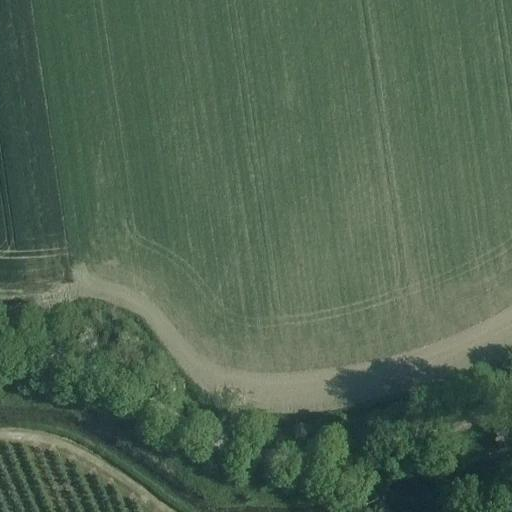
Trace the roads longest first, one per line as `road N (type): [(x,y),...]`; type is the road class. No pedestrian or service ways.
road 1 (track): [(318,469),(242,451),(66,358),(0,348)]
road 2 (track): [(511,417),(453,445),(318,469)]
